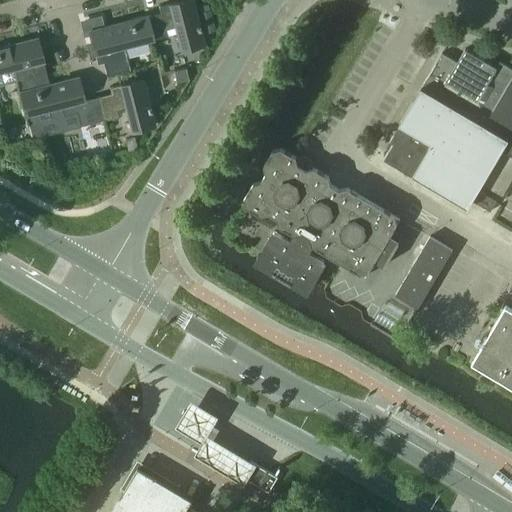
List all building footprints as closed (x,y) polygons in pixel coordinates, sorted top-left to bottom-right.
[(159,13),(145,16),(152,40),(166,36),(164,30),(173,28),(179,51),(202,45),(190,0),(185,0),(157,7),(159,13)] [(102,63),(105,76),(129,71),(125,56),(119,58),(116,49),(152,40),(145,16),(87,31),(96,64),(102,63)] [(19,92),(42,86),(39,73),(44,71),(36,38),(0,47),(0,84),(16,81),(19,92)] [(393,142),(384,158),(407,172),(408,177),(413,176),(467,208),(471,201),(477,190),(502,150),(511,155),(511,69),(499,61),(496,67),(465,49),(457,62),(441,53),(397,127),(392,128),(394,133),(389,140),(393,142)] [(174,59),(177,70),(185,68),(182,57),(174,59)] [(61,131),(103,120),(97,97),(83,101),(77,77),(42,86),(19,92),(25,116),(59,107),(62,117),(58,118),(61,131)] [(124,109),(130,132),(153,126),(141,80),(109,88),(110,94),(97,97),(103,120),(117,117),(115,111),(124,109)] [(125,139),(127,151),(136,149),(133,137),(125,139)] [(256,257),(310,289),(311,288),(309,287),(324,262),(308,252),(312,246),(365,277),(377,257),(385,262),(384,264),(385,265),(399,242),(398,242),(397,243),(388,238),(400,219),(346,187),(338,189),(331,185),(328,176),(280,148),(272,150),(263,165),(265,173),(260,181),(252,183),(243,198),(245,206),(261,215),(269,213),(276,218),(278,226),(294,235),(290,241),(274,232),(259,257),(257,256),(256,257)] [(471,201),(490,212),(496,201),(477,190),(471,201)] [(395,295),(417,308),(452,249),(429,236),(395,295)] [(471,363),(511,386),(511,309),(505,305),(471,363)] [(256,464),(207,434),(213,423),(218,415),(192,399),(175,425),(202,442),(195,454),(244,484),(256,464)] [(241,476),(268,492),(277,477),(250,461),(241,476)] [(111,511),(184,511),(192,499),(138,467),(111,511)]
